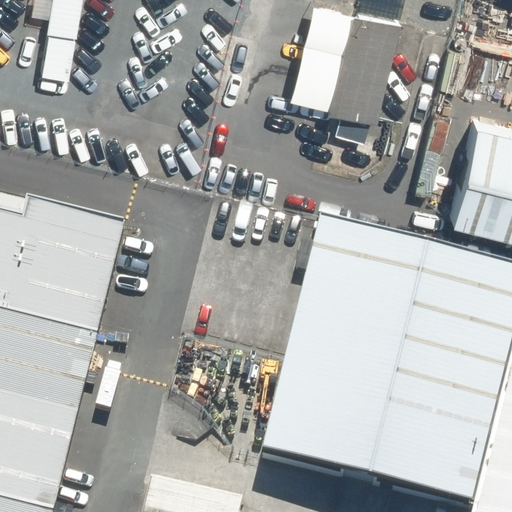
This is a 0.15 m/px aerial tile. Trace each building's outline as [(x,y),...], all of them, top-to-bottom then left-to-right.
[(74,34),(79,0),(49,0),(45,29),(74,34)] [(396,21),(349,11),(311,3),(302,45),(340,53),(323,131),(373,142),(377,143),(381,121),(375,120),(396,21)] [(511,128),(465,117),(440,214),(511,232),(511,128)] [(0,511),(47,511),(118,230),(0,200),(0,511)] [(461,511),(465,511),(511,326),(511,272),(318,222),(258,461),(461,511)] [(511,511),(511,352),(468,511),(511,511)] [(237,511),(239,506),(145,483),(137,511),(237,511)]
